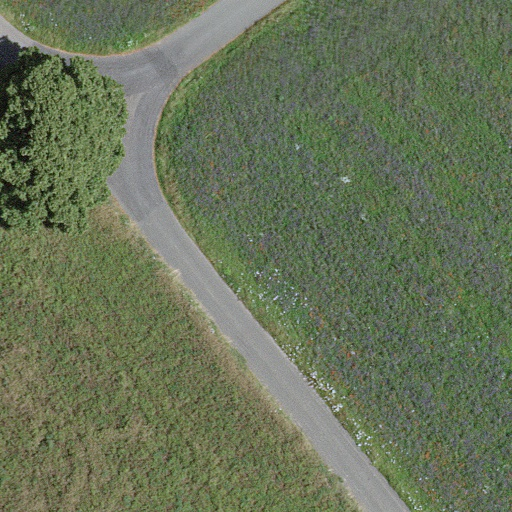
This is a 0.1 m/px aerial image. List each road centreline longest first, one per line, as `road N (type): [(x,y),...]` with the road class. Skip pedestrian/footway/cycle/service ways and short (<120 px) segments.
road 1 (unclassified): [(84,124),(388,511)]
road 2 (unclassified): [(251,0),(84,124)]
road 3 (unclassified): [(84,124),(0,37)]
